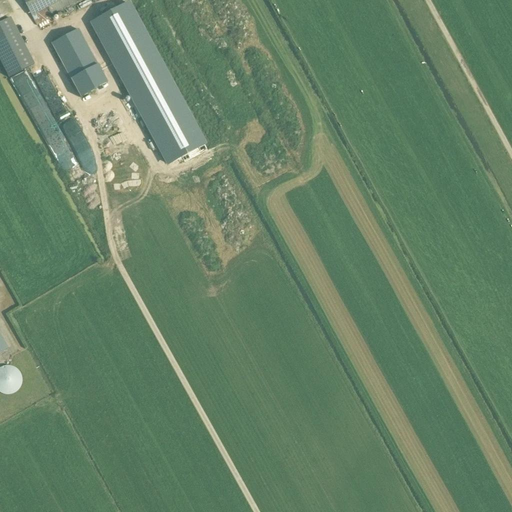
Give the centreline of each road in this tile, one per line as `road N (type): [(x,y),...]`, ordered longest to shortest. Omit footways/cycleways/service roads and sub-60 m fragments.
road 1 (track): [(88,35),(107,73),(89,105),(115,259),(256,511)]
road 2 (track): [(511,156),(426,0)]
road 3 (track): [(9,0),(72,103),(89,105)]
